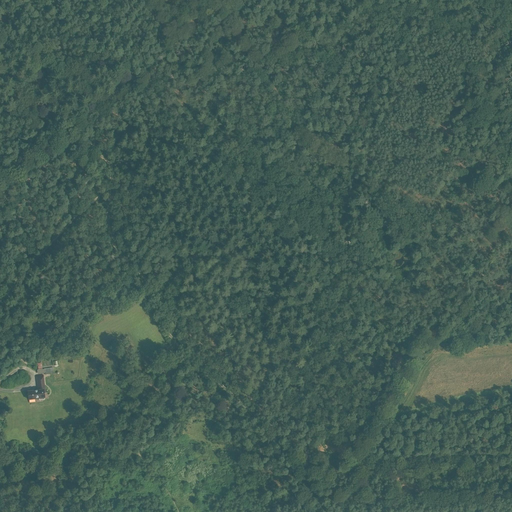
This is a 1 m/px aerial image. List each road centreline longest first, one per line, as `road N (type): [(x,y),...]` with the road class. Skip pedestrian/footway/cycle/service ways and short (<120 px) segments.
road 1 (track): [(0,182),(63,134),(112,164),(109,236),(135,264),(169,334),(300,462)]
road 2 (track): [(300,462),(511,453)]
road 3 (track): [(63,134),(128,84),(172,78)]
